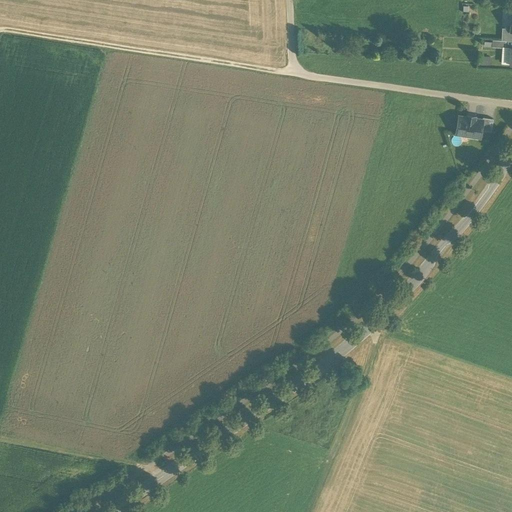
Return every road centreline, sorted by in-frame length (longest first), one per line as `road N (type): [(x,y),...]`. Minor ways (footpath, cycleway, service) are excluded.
road 1 (unclassified): [(111,511),(387,309),(511,154)]
road 2 (track): [(293,73),(0,30)]
road 3 (track): [(290,0),(293,73),(511,106)]
road 4 (track): [(372,322),(376,344),(309,511)]
road 5 (track): [(0,447),(161,476)]
